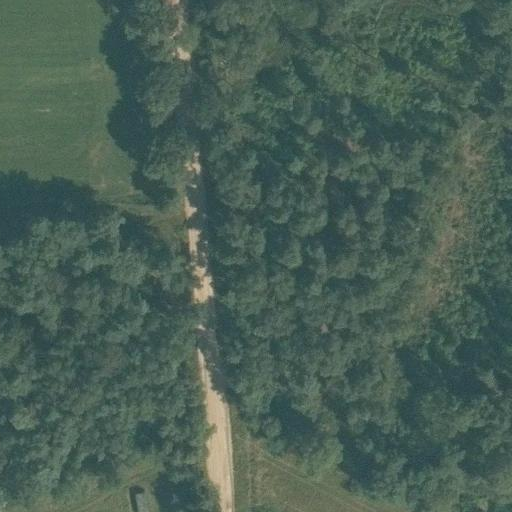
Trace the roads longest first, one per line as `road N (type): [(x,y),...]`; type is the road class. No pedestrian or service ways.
road 1 (track): [(223,511),(180,0)]
road 2 (track): [(38,511),(215,434),(253,446),(369,511)]
